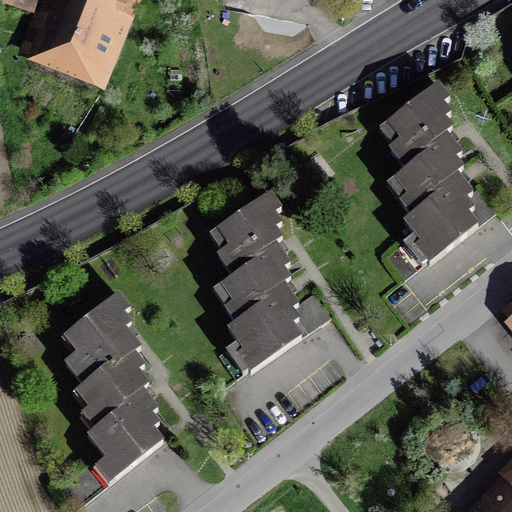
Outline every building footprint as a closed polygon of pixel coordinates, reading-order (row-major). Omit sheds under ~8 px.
[(0,0),(0,2),(31,13),(35,0),(0,0)] [(59,0),(38,52),(93,73),(122,0),(59,0)] [(394,181),(408,199),(456,162),(462,157),(447,137),(453,132),(445,121),(451,117),(443,107),(450,103),(439,88),(388,127),(400,143),(389,151),(405,172),(394,181)] [(415,237),(387,259),(407,285),(496,216),(477,191),(471,196),(457,177),(464,172),(456,162),(408,199),(401,204),(412,218),(405,223),(415,237)] [(222,288),(233,305),(284,271),(290,267),(276,247),(283,242),(275,231),(282,226),(275,216),(281,212),(271,197),(218,232),(229,249),(218,256),(234,280),(222,288)] [(233,305),(226,310),(236,326),(229,331),(238,344),(218,357),(235,384),(330,320),(314,296),(299,307),(285,286),(291,282),(284,271),(233,305)] [(80,389),(94,407),(139,373),(144,368),(134,356),(140,352),(124,332),(131,326),(123,316),(130,311),(119,297),(69,335),(81,351),(66,363),(84,386),(80,389)] [(102,453),(59,488),(77,511),(78,511),(170,440),(151,417),(158,412),(142,392),(149,386),(139,373),(94,407),(89,412),(100,426),(88,435),(102,453)] [(491,511),(511,511),(511,475),(490,497),(498,506),(491,511)]
